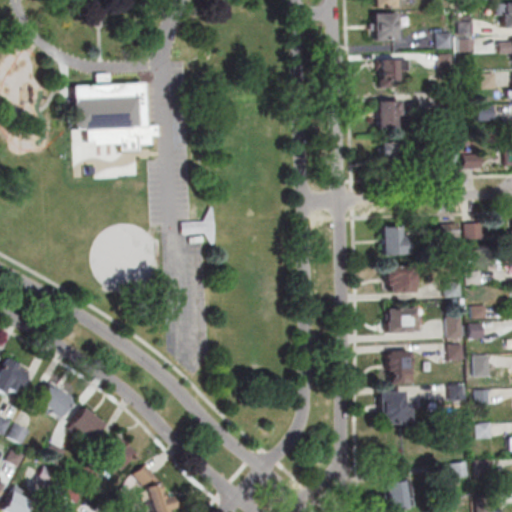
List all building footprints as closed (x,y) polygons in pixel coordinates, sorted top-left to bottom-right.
[(395,0),(396,9),(376,9),(375,0),(395,0)] [(511,29),(503,30),(502,15),(498,15),(497,6),(511,5),(511,29)] [(373,16),(396,15),(397,42),(374,43),(373,16)] [(459,36),(458,17),(472,17),(472,35),(459,36)] [(437,34),(451,34),(452,49),(437,50),(437,34)] [(474,52),(460,53),(460,39),(474,39),(474,52)] [(511,54),(499,54),(499,41),(511,40),(511,54)] [(452,55),(453,70),(440,70),(440,55),(452,55)] [(407,61),(408,71),(397,72),(397,82),(390,83),(390,88),(381,89),(380,72),(378,72),(377,62),(407,61)] [(69,87),(94,86),(93,74),(108,73),(108,85),(140,83),(143,129),(154,128),(155,138),(149,139),(149,145),(135,146),(136,152),(116,153),(116,146),(91,148),(90,144),(84,144),(83,131),(72,132),(70,95),(69,87)] [(482,90),(481,74),(496,73),(496,89),(482,90)] [(440,111),(440,96),(455,96),(456,110),(440,111)] [(378,103),(400,102),(400,114),(409,114),(410,128),(379,129),(378,103)] [(494,121),(478,122),(477,107),(493,107),(494,121)] [(409,143),(409,154),(402,155),(402,166),(382,166),(381,143),(409,143)] [(440,165),(440,148),(455,147),(455,165),(440,165)] [(465,169),(464,153),(481,153),(482,169),(465,169)] [(180,236),(180,225),(201,223),(207,209),(210,209),(212,248),(210,248),(201,235),(180,236)] [(442,224),(459,223),(459,236),(443,236),(442,224)] [(466,240),(466,224),(486,224),(487,239),(466,240)] [(382,230),(382,258),(406,257),(406,239),(399,240),(399,229),(382,230)] [(384,271),(385,289),(389,289),(389,295),(413,295),(412,270),(384,271)] [(480,272),(481,285),(467,286),(466,272),(480,272)] [(446,298),(445,283),(461,282),(462,298),(446,298)] [(486,306),(487,319),(473,320),(473,306),(486,306)] [(386,313),(414,312),(414,321),(419,320),(419,332),(409,332),(409,335),(386,336),(385,326),(386,326),(386,313)] [(461,318),(462,340),(448,340),(447,318),(461,318)] [(469,325),(483,324),(484,339),(470,339),(469,325)] [(463,345),(464,360),(449,360),(449,346),(463,345)] [(3,354),(0,360),(0,390),(4,392),(6,388),(17,393),(29,367),(3,354)] [(409,354),(410,376),(413,376),(413,386),(389,387),(389,379),(386,379),(385,358),(388,358),(388,354),(409,354)] [(474,358),(489,357),(489,377),(475,377),(474,358)] [(49,383),(72,396),(60,415),(38,402),(49,383)] [(463,386),(464,402),(450,402),(449,386),(463,386)] [(488,389),(488,401),(476,401),(475,390),(488,389)] [(378,396),(402,396),(403,412),(408,411),(409,423),(403,424),(403,426),(379,427),(378,396)] [(82,406),(104,421),(90,438),(69,423),(82,406)] [(11,421),(4,435),(18,443),(26,429),(11,421)] [(475,424),(490,424),(491,439),(476,439),(475,424)] [(112,436),(94,458),(110,472),(129,449),(112,436)] [(64,448),(58,460),(44,453),(51,441),(64,448)] [(8,446),(2,458),(15,465),(21,453),(8,446)] [(466,460),(469,474),(454,477),(451,463),(466,460)] [(474,461),(489,461),(489,474),(475,475),(474,461)] [(44,462),(56,468),(48,482),(36,475),(44,462)] [(93,481),(78,473),(84,462),(99,469),(93,481)] [(128,474),(139,487),(149,511),(168,511),(175,510),(169,494),(162,496),(156,480),(142,462),(128,474)] [(61,491),(69,477),(83,485),(76,499),(61,491)] [(388,511),(384,485),(409,481),(412,505),(405,506),(406,509),(388,511)] [(7,488),(0,502),(0,509),(5,511),(25,511),(19,509),(25,497),(7,488)] [(477,511),(477,497),(490,496),(490,511),(477,511)]
